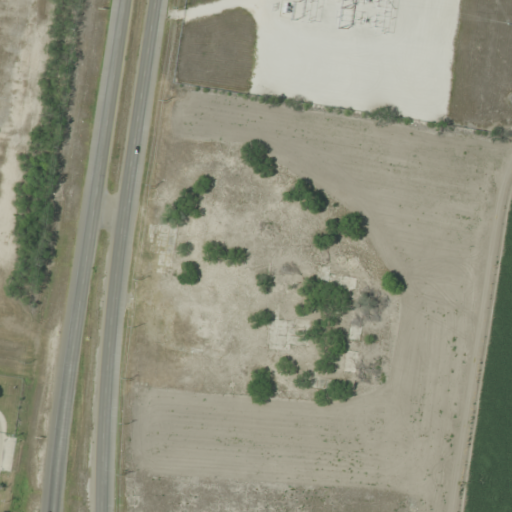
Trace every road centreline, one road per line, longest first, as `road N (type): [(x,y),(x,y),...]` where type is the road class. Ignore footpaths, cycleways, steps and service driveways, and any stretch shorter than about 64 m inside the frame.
road 1 (primary): [(130,0),(56,511)]
road 2 (primary): [(108,511),(124,280),(164,0)]
